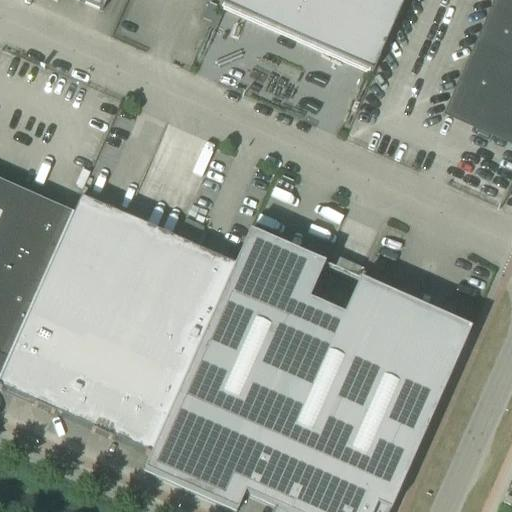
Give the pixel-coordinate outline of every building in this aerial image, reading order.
[(71,0),(101,13),(106,0),(71,0)] [(220,0),(217,8),(371,76),(404,0),(220,0)] [(511,0),(492,0),(441,118),(511,149),(511,0)] [(150,189),(190,206),(214,151),(199,144),(185,176),(165,167),(161,175),(156,173),(150,189)] [(501,191),(511,161),(491,154),(480,183),(501,191)] [(0,373),(70,216),(0,184),(0,373)] [(0,391),(148,457),(149,457),(148,456),(256,212),(199,187),(174,242),(79,200),(0,377),(0,391)] [(247,234),(141,474),(227,511),(235,511),(243,497),(273,510),(277,511),(389,511),(468,332),(357,283),(341,319),(306,303),(322,267),(247,234)]
